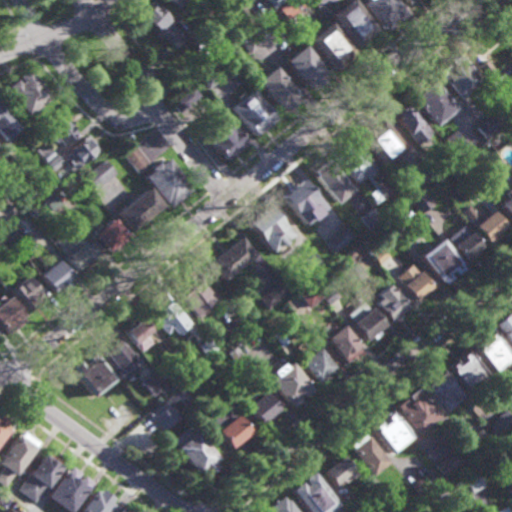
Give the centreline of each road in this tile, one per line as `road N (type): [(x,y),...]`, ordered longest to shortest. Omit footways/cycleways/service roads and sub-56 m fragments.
road 1 (residential): [(473,0),(3,379)]
road 2 (residential): [(511,272),(210,511)]
road 3 (tertiary): [(0,376),(185,511)]
road 4 (residential): [(18,0),(40,40),(101,108),(120,120),(164,122)]
road 5 (residential): [(164,122),(157,83),(81,0)]
road 6 (residential): [(109,0),(92,17),(0,55)]
